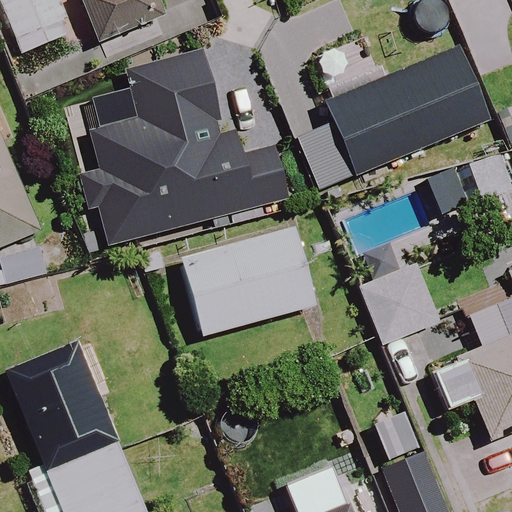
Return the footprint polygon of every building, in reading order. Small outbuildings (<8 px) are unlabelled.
[(56,43),(50,28),(59,25),(48,0),(0,0),(0,25),(14,60),(56,43)] [(62,0),(84,52),(158,21),(149,0),(62,0)] [(504,198),(494,159),(453,170),(463,209),(504,198)] [(0,248),(31,236),(0,161),(0,248)] [(306,311),(284,233),(166,267),(188,345),(306,311)] [(30,253),(0,261),(0,290),(37,280),(30,253)] [(428,327),(406,273),(350,296),(387,384),(416,372),(401,338),(428,327)] [(511,337),(423,374),(442,419),(461,412),(478,451),(511,436),(511,337)] [(112,447),(69,343),(0,371),(0,376),(41,476),(112,447)] [(139,511),(112,447),(41,476),(55,511),(139,511)] [(436,511),(411,455),(370,473),(386,511),(436,511)] [(337,511),(330,493),(281,511),(337,511)]
